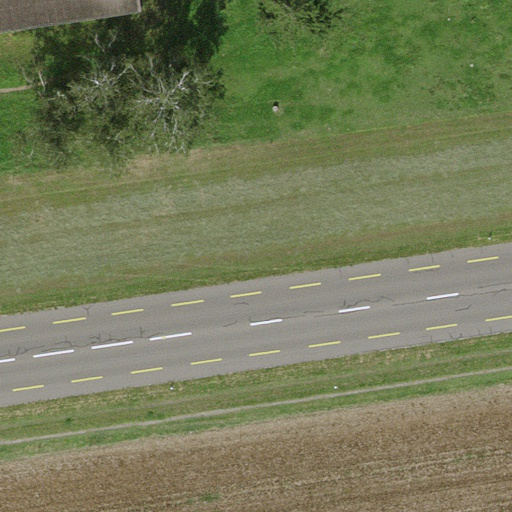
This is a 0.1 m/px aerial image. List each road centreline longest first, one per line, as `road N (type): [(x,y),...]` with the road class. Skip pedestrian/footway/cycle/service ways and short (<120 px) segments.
road 1 (track): [(0,438),(511,362)]
road 2 (primary): [(0,363),(511,287)]
